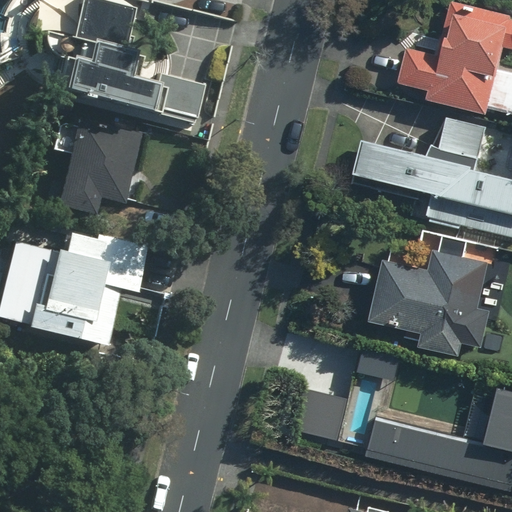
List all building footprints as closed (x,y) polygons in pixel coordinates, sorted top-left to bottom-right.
[(32,0),(23,40),(52,46),(40,97),(105,112),(105,111),(148,121),(154,96),(111,86),(117,60),(125,62),(136,15),(70,0),(32,0)] [(435,60),(403,53),(396,87),(428,94),(425,105),(483,118),(499,45),(511,47),(511,19),(470,10),(466,24),(444,19),(435,60)] [(85,218),(89,201),(118,208),(134,136),(70,121),(49,209),(85,218)] [(483,130),(445,121),(434,163),(357,145),(349,182),(428,201),(424,218),(511,238),(511,182),(473,173),(483,130)] [(65,224),(57,257),(7,245),(0,272),(0,328),(100,353),(115,293),(129,296),(142,243),(65,224)] [(476,350),(484,314),(474,312),(485,264),(430,252),(425,275),(380,265),(367,323),(419,335),(416,349),(455,358),(458,346),(476,350)] [(348,398),(300,388),(290,434),(339,444),(348,398)] [(511,396),(491,392),(478,448),(373,422),(363,461),(511,497),(511,396)]
